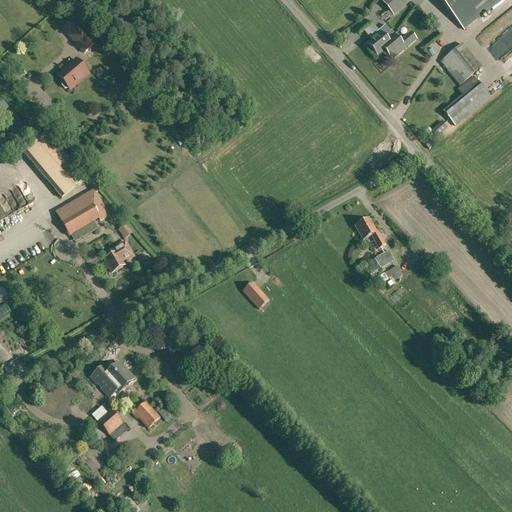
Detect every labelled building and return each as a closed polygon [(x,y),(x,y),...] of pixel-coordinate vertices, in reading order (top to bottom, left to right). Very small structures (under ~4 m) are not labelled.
[(396,5),(399,10),(409,2),(406,0),(380,0),(389,10),(396,5)] [(439,0),(463,29),(497,0),(439,0)] [(93,45),(72,21),(63,29),(84,53),(93,45)] [(372,41),(368,45),(378,56),(378,57),(385,51),(392,60),(415,40),(410,34),(400,43),(393,35),(385,26),(378,31),(369,39),(372,41)] [(460,87),(482,68),(462,45),(440,63),(460,87)] [(76,60),(58,76),(63,83),(62,84),(62,86),(64,89),(67,89),(68,88),(70,90),(88,74),(76,60)] [(455,127),(491,98),(473,77),(457,90),(462,96),(442,112),(455,127)] [(437,137),(447,128),(442,122),(431,132),(437,137)] [(87,178),(48,132),(23,153),(62,199),(87,178)] [(109,216),(94,190),(56,213),(69,236),(99,219),(100,221),(109,216)] [(379,250),(385,246),(377,232),(376,233),(368,220),(355,228),(363,241),(371,236),(379,250)] [(123,263),(133,257),(125,243),(111,251),(113,255),(104,261),(112,274),(125,266),(123,263)] [(394,262),(388,252),(376,258),(381,269),(394,262)] [(397,267),(385,274),(389,280),(395,277),(397,281),(403,278),(397,267)] [(268,302),(252,284),(243,292),(259,310),(268,302)] [(102,368),(90,378),(97,385),(98,384),(102,388),(101,389),(110,399),(116,393),(118,395),(124,390),(128,386),(134,380),(119,363),(107,374),(102,368)] [(145,405),(138,411),(137,409),(131,415),(135,419),(136,418),(147,431),(159,420),(145,405)] [(167,405),(159,412),(162,416),(171,409),(167,405)] [(127,432),(121,425),(122,425),(110,411),(96,422),(108,436),(114,443),(127,432)] [(119,450),(110,458),(114,461),(122,454),(119,450)] [(101,478),(97,481),(102,487),(106,483),(101,478)]
